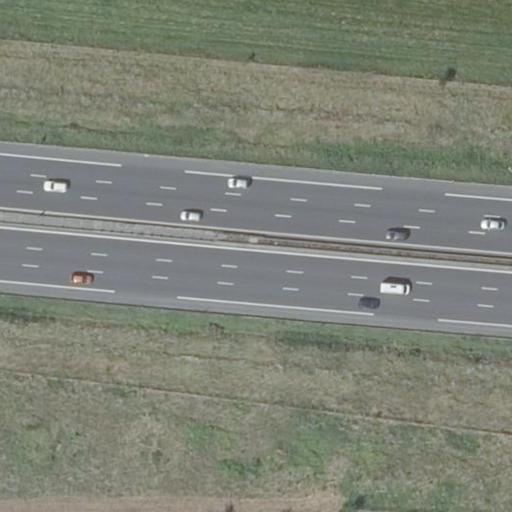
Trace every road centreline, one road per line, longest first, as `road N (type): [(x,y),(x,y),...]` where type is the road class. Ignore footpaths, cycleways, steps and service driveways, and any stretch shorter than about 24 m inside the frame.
road 1 (motorway): [(0,249),(511,296)]
road 2 (motorway): [(511,226),(0,179)]
